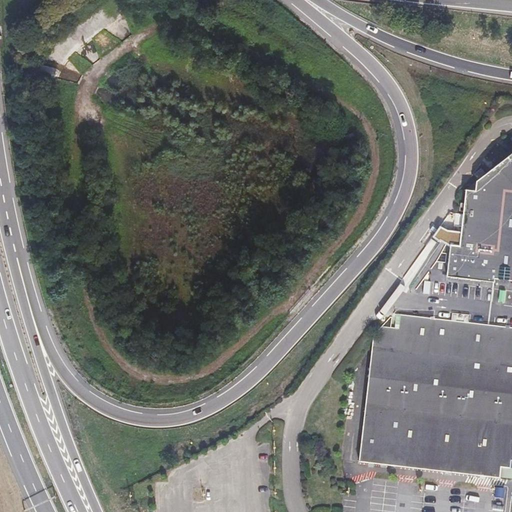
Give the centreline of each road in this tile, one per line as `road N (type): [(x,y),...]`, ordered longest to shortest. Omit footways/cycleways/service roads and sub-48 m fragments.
road 1 (track): [(165,20),(352,105),(374,141),(351,227),(285,306),(200,374),(146,377),(104,348),(73,251),(80,91),(113,58)]
road 2 (trunk): [(299,0),(388,83),(405,116),(408,171),(372,249),(247,384),(179,418),(140,419),(104,408),(54,359),(16,256)]
road 3 (trunk): [(97,511),(54,405),(16,256)]
road 4 (trunk): [(77,511),(0,308)]
road 5 (trunk): [(319,0),(400,43),(511,74)]
road 6 (unknown): [(381,287),(511,306)]
road 7 (trunk): [(0,399),(45,511)]
